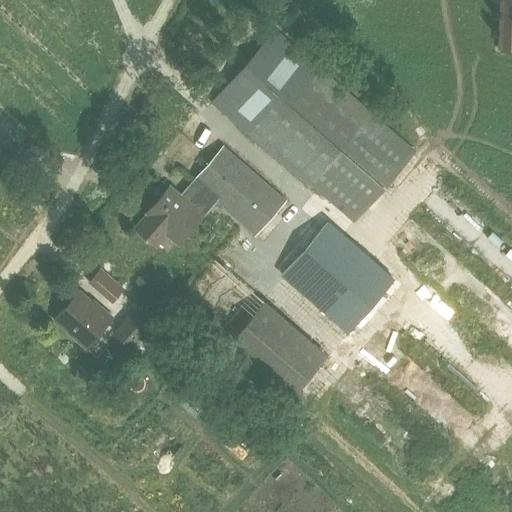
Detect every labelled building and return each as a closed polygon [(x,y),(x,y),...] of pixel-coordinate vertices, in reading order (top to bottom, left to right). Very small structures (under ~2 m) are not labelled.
[(511,48),(511,0),(501,0),(499,48),(511,48)] [(353,221),(414,152),(291,45),(228,117),(309,188),(312,185),(353,221)] [(254,235),(284,200),(222,147),(192,182),(197,186),(184,201),(168,187),(146,212),(147,214),(135,228),(149,241),(160,229),(177,243),(201,215),(194,209),(207,195),(254,235)] [(347,330),(392,278),(327,222),(282,274),(347,330)] [(245,288),(208,330),(284,396),(320,354),(245,288)] [(85,346),(109,319),(77,291),(53,319),(85,346)] [(129,350),(151,326),(131,309),(111,332),(129,350)]
